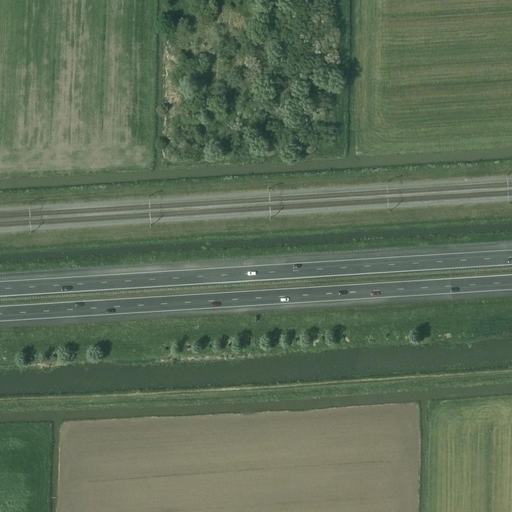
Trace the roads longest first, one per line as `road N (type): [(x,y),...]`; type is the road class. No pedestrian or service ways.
road 1 (motorway): [(0,314),(511,282)]
road 2 (motorway): [(511,258),(0,289)]
